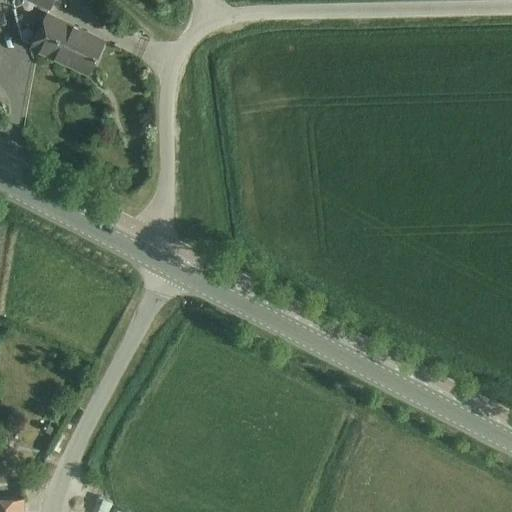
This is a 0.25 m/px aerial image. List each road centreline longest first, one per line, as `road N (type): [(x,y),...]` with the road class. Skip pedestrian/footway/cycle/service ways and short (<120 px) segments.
road 1 (unclassified): [(159,264),(167,81),(198,30),(240,14),(511,6)]
road 2 (secondary): [(511,444),(159,264)]
road 3 (unclassified): [(52,511),(71,456),(155,296),(159,264)]
road 4 (secondary): [(159,264),(0,183)]
